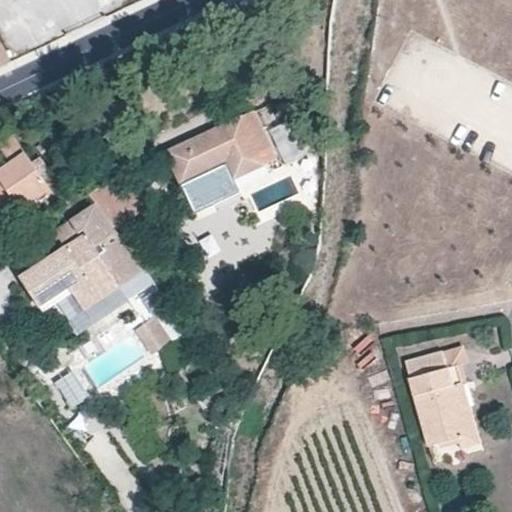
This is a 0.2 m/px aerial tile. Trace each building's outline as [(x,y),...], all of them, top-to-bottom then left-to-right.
[(0,67),(12,61),(0,39),(0,67)] [(57,115),(96,96),(84,72),(45,90),(57,115)] [(226,164),(234,180),(241,176),(277,159),(254,111),(243,116),(242,115),(165,151),(180,185),(226,164)] [(50,188),(13,134),(0,143),(0,146),(8,157),(10,161),(0,167),(0,216),(2,215),(17,204),(20,209),(36,198),(50,188)] [(0,167),(10,161),(8,157),(0,162),(0,167)] [(150,206),(123,170),(113,177),(140,213),(150,206)] [(91,193),(118,229),(140,213),(113,177),(91,193)] [(36,198),(20,209),(17,204),(2,215),(9,226),(40,204),(36,198)] [(145,270),(95,202),(51,231),(63,248),(20,277),(40,309),(70,289),(74,294),(86,312),(145,270)] [(74,294),(70,289),(40,309),(43,313),(74,294)] [(176,339),(159,314),(136,331),(152,354),(176,339)] [(468,362),(464,346),(459,347),(443,351),(447,368),(462,364),(468,362)] [(442,448),(460,442),(445,388),(463,382),(467,381),(462,364),(447,368),(443,351),(406,361),(411,378),(410,379),(429,446),(440,442),(442,448)] [(88,396),(71,370),(57,379),(51,370),(45,374),(68,409),(88,396)] [(480,443),(463,382),(445,388),(460,442),(462,449),(480,443)]
